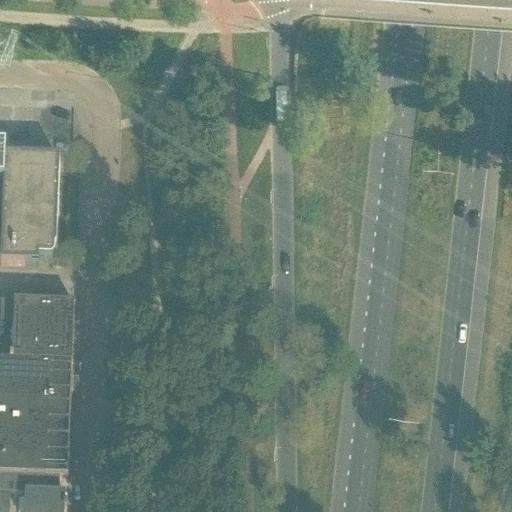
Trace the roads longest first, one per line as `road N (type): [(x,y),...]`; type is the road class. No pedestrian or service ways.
road 1 (primary): [(434,511),(491,0)]
road 2 (primary): [(414,0),(358,511)]
road 3 (primary): [(273,0),(286,511)]
road 4 (unclassified): [(96,288),(97,92),(80,79),(0,76)]
road 5 (unclassified): [(92,511),(96,288)]
